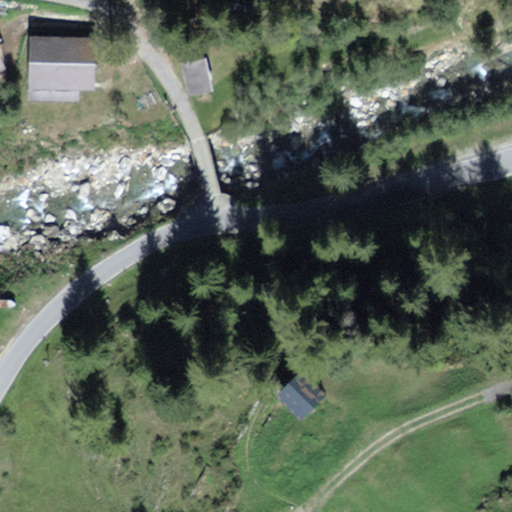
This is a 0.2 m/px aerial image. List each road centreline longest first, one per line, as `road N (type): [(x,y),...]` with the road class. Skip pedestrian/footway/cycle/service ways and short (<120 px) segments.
road 1 (unclassified): [(511,159),(326,209),(217,225)]
road 2 (residential): [(76,0),(111,10),(147,48),(198,139),(217,225)]
road 3 (unclassified): [(217,225),(165,234),(89,281),(28,337),(0,380)]
road 4 (track): [(511,385),(382,437),(308,511)]
